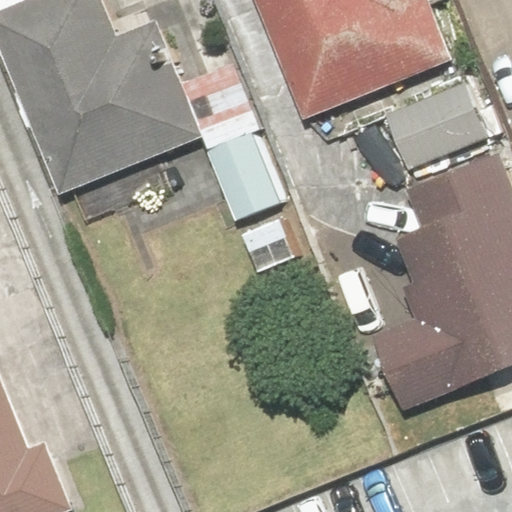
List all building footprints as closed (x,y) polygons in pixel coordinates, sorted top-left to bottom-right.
[(265,131),(281,124),(254,60),(199,83),(171,16),(135,31),(121,0),(0,0),(0,3),(2,9),(0,10),(0,23),(72,195),(212,136),(247,220),(295,200),(265,131)] [(264,0),(318,117),(464,49),(441,0),(264,0)] [(476,78),(394,113),(418,169),(500,135),(476,78)] [(422,277),(414,280),(429,315),(387,333),(421,410),(511,370),(511,148),(511,147),(419,187),(434,222),(404,236),(422,277)] [(288,210),(248,228),(268,272),(308,254),(288,210)] [(0,511),(77,511),(89,507),(60,438),(43,445),(3,350),(0,351),(0,511)]
